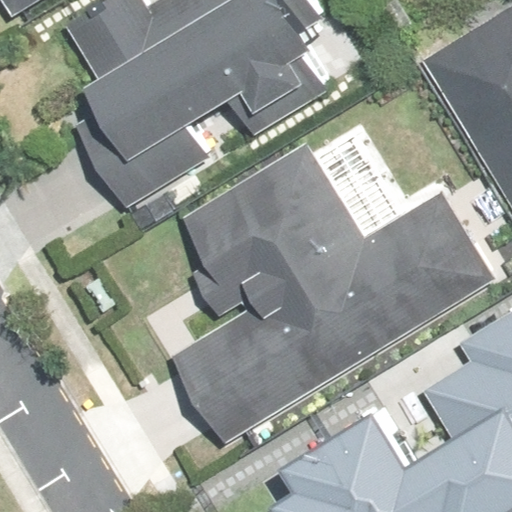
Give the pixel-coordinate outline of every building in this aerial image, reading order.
[(14,0),(21,11),(38,0),(14,0)] [(155,0),(143,7),(138,0),(95,0),(68,16),(118,100),(72,127),(121,209),(215,155),(200,128),(231,110),(247,137),(333,85),(314,54),(333,42),(320,20),(333,11),(326,0),(155,0)] [(511,15),(424,68),(511,216),(511,15)] [(235,444),(507,279),(455,194),(383,237),(327,145),(186,230),(206,263),(193,271),(218,313),(232,305),(241,321),(182,357),(235,444)] [(511,511),(511,309),(451,347),(464,367),(417,396),(447,445),(418,462),(383,404),(278,467),(296,497),(276,511),(511,511)]
